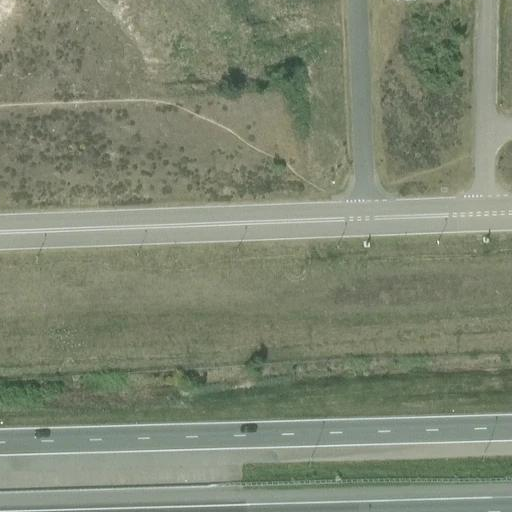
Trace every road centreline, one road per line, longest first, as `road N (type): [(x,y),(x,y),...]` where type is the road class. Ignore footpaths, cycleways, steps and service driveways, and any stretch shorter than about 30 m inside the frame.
road 1 (trunk): [(511,431),(0,445)]
road 2 (tertiary): [(364,211),(0,228)]
road 3 (unclassified): [(364,211),(356,0)]
road 4 (tertiary): [(511,208),(364,211)]
